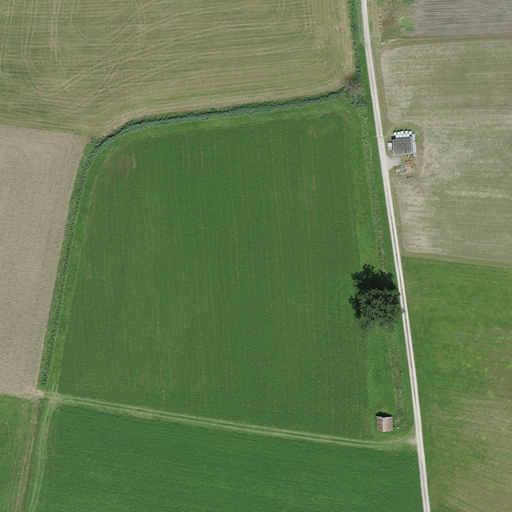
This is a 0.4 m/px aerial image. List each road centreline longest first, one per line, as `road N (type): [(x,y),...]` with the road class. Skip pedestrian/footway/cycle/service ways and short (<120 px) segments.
road 1 (track): [(427,511),(364,0)]
road 2 (track): [(419,439),(358,440),(33,392)]
